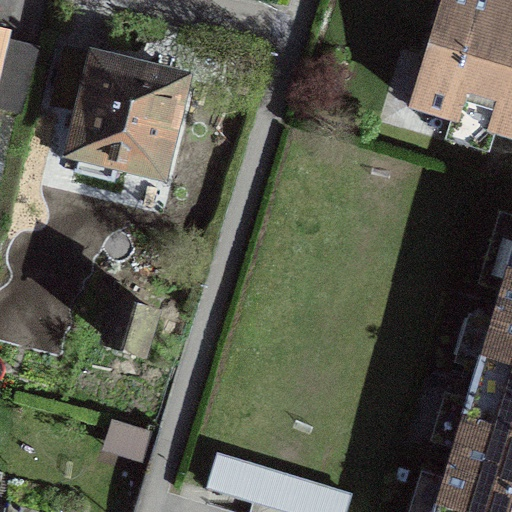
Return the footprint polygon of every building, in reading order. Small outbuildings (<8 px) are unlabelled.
[(511,0),(442,0),(411,104),(511,133),(511,0)] [(0,107),(22,113),(37,54),(0,45),(0,37),(1,34),(0,34),(0,107)] [(181,77),(65,49),(52,103),(84,110),(75,148),(81,149),(76,168),(111,176),(116,157),(159,167),(181,77)] [(511,389),(511,256),(475,378),(511,389)] [(152,318),(117,307),(107,338),(142,349),(152,318)] [(511,511),(511,389),(475,378),(434,511),(511,511)] [(219,454),(209,487),(293,511),(344,511),(350,494),(219,454)]
